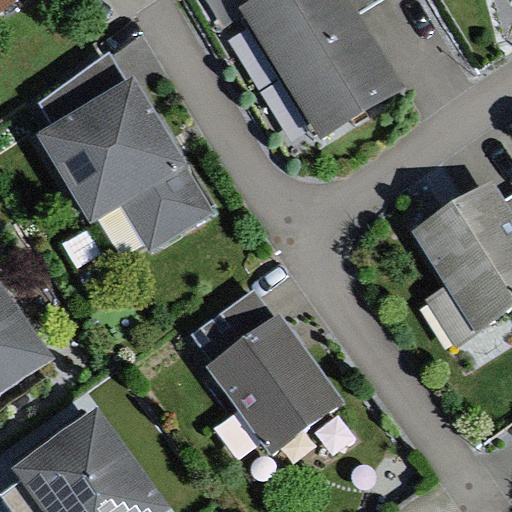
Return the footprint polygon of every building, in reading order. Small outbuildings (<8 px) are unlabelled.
[(0,0),(0,18),(31,0),(0,0)] [(269,0),(243,17),(326,149),(409,98),(359,18),(387,0),(269,0)] [(128,88),(109,57),(41,107),(55,130),(38,140),(93,229),(124,210),(153,256),(215,218),(133,85),(128,88)] [(511,203),(506,207),(494,188),(414,239),(449,295),(428,309),(453,348),(511,310),(511,203)] [(276,322),(253,291),(191,337),(213,366),(206,371),(267,455),(343,400),(282,317),(276,322)] [(0,404),(53,366),(0,292),(0,404)] [(167,511),(98,415),(14,475),(40,511),(167,511)]
